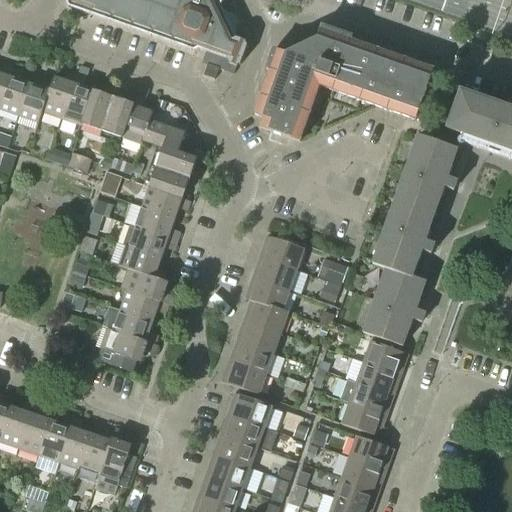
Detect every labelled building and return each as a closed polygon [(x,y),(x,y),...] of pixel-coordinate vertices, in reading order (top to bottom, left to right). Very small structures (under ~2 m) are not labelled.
[(66,0),(66,4),(68,9),(193,53),(199,51),(227,61),(229,65),(237,68),(241,65),(247,47),(245,43),(236,40),(235,38),(235,31),(238,26),(233,16),(227,14),(224,12),(222,9),(221,7),(223,0),(66,0)] [(319,88),(373,107),(416,122),(434,70),(351,41),(352,38),(322,27),(317,39),(286,55),(273,51),(266,70),(269,71),(253,116),(263,120),(260,129),(300,143),(319,88)] [(219,69),(207,65),(203,77),(215,81),(219,69)] [(0,105),(12,69),(3,66),(0,74),(0,105)] [(0,111),(18,118),(28,90),(17,86),(21,72),(12,69),(0,105),(0,111)] [(62,121),(76,76),(67,73),(63,86),(52,83),(42,114),(62,121)] [(81,127),(82,126),(91,97),(81,94),(86,80),(76,76),(62,121),(81,127)] [(38,125),(42,114),(52,83),(42,80),(38,93),(28,90),(18,118),(38,125)] [(122,140),(131,110),(112,104),(114,99),(93,92),(91,97),(82,126),(122,140)] [(511,111),(460,93),(447,131),(463,136),(460,143),(511,161),(511,111)] [(142,146),(143,142),(150,123),(151,118),(140,115),(145,101),(135,98),(131,110),(122,140),(142,146)] [(185,134),(150,123),(143,142),(163,149),(178,154),(185,134)] [(433,196),(438,181),(443,166),(450,169),(456,151),(417,137),(406,170),(395,201),(434,215),(440,198),(433,196)] [(191,158),(178,154),(163,149),(149,188),(178,198),(184,179),(188,181),(195,161),(205,164),(208,155),(194,150),(191,158)] [(48,161),(67,168),(71,156),(52,150),(48,161)] [(76,172),(81,158),(71,155),(71,156),(67,168),(76,172)] [(90,161),(81,158),(76,172),(85,175),(90,161)] [(111,170),(130,177),(134,167),(115,160),(111,170)] [(98,194),(112,198),(115,189),(101,184),(98,194)] [(190,203),(178,198),(149,188),(142,209),(169,218),(173,208),(187,212),(190,203)] [(411,259),(416,244),(421,230),(428,232),(434,215),(395,201),(383,233),(372,265),(385,270),(386,269),(412,278),(417,262),(411,259)] [(106,205),(96,202),(92,213),(102,216),(106,205)] [(166,229),(169,218),(142,209),(135,229),(176,243),(179,233),(166,229)] [(101,217),(91,214),(88,224),(97,228),(101,217)] [(135,229),(129,227),(122,246),(125,247),(128,248),(156,258),(159,247),(173,252),(176,243),(135,229)] [(96,241),(83,237),(78,252),(90,256),(96,241)] [(264,243),(259,259),(296,272),(303,250),(272,239),(270,245),(264,243)] [(156,258),(128,248),(125,247),(118,267),(127,271),(162,283),(166,273),(152,268),(156,258)] [(289,292),(296,272),(259,259),(254,274),(259,276),(257,281),(289,292)] [(345,269),(332,264),(325,281),(339,286),(345,269)] [(74,265),(71,273),(83,277),(86,269),(74,265)] [(385,270),(374,302),(362,334),(402,348),(408,330),(401,328),(406,313),(412,298),(418,301),(425,283),(412,278),(386,269),(385,270)] [(159,293),(162,283),(127,271),(120,290),(127,292),(167,307),(171,308),(174,298),(159,293)] [(79,288),(83,277),(71,273),(68,284),(79,288)] [(284,306),(289,292),(257,281),(256,286),(250,284),(244,300),(250,302),(250,301),(282,312),(282,311),(288,313),(290,308),(284,306)] [(164,316),(167,307),(127,292),(120,313),(147,322),(151,311),(164,316)] [(280,335),(288,313),(282,311),(282,312),(250,301),(250,302),(245,317),(251,319),(249,324),(280,335)] [(144,332),(147,322),(120,313),(108,309),(102,328),(107,330),(113,332),(154,346),(157,337),(144,332)] [(273,355),(280,335),(249,324),(247,329),(241,327),(236,342),(273,355)] [(113,332),(107,330),(96,361),(131,374),(139,351),(154,356),(157,347),(154,346),(113,332)] [(266,375),(273,355),(236,342),(230,357),(236,359),(234,364),(266,375)] [(371,343),(363,364),(394,375),(396,370),(402,372),(407,356),(371,343)] [(258,397),(266,375),(234,364),(233,369),(227,367),(221,384),(258,397)] [(392,380),(394,375),(363,364),(356,384),(393,398),(398,382),(392,380)] [(284,387),(293,390),(296,382),(286,379),(284,387)] [(387,413),(393,398),(356,384),(346,381),(339,402),(349,405),(380,416),(382,411),(387,413)] [(305,386),(296,382),(293,390),(302,393),(304,389),(305,386)] [(0,440),(10,413),(0,409),(0,406),(4,396),(0,394),(0,440)] [(234,413),(232,418),(264,429),(271,408),(234,395),(228,411),(234,413)] [(0,443),(19,450),(34,406),(25,403),(20,417),(10,413),(0,440),(0,443)] [(378,421),(380,416),(349,405),(341,426),(378,439),(384,423),(378,421)] [(38,457),(49,426),(39,423),(43,409),(34,406),(19,450),(38,457)] [(58,464),(74,420),(65,416),(60,430),(49,426),(38,457),(58,464)] [(277,434),(264,429),(232,418),(230,423),(225,421),(219,436),(256,449),(270,454),(277,434)] [(79,468),(89,440),(78,436),(83,423),(74,420),(58,464),(78,471),(79,468)] [(99,475),(113,433),(104,430),(99,444),(89,440),(79,468),(99,475)] [(114,430),(113,433),(99,475),(97,481),(117,488),(117,487),(127,457),(127,456),(129,452),(118,449),(124,433),(114,430)] [(256,449),(219,436),(214,452),(220,454),(218,459),(249,470),(256,449)] [(356,438),(348,459),(380,470),(382,465),(387,467),(393,451),(356,438)] [(136,459),(127,456),(127,457),(117,487),(125,490),(136,459)] [(242,490),(249,470),(218,459),(216,464),(210,462),(205,477),(242,490)] [(378,475),(380,470),(348,459),(341,479),(378,492),(384,477),(378,475)] [(287,502),(293,468),(281,466),(275,500),(287,502)] [(235,511),(242,490),(205,477),(200,492),(205,494),(203,499),(235,511)] [(373,508),(378,492),(341,479),(334,500),(365,511),(367,506),(373,508)] [(288,504),(299,508),(304,496),(293,492),(288,504)] [(234,511),(235,511),(203,499),(202,505),(196,503),(192,511),(234,511)] [(364,511),(365,511),(334,500),(329,511),(364,511)] [(41,511),(43,506),(28,501),(24,511),(41,511)]
